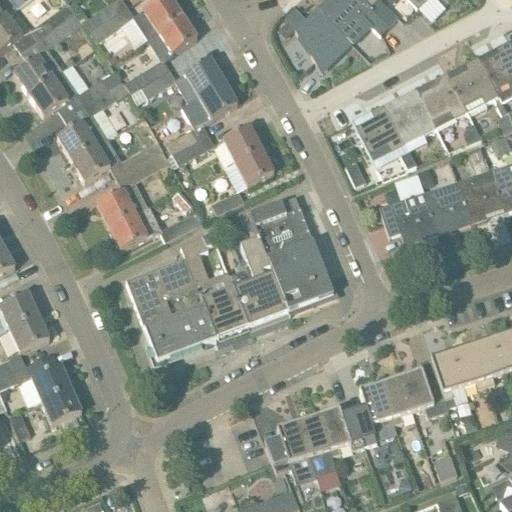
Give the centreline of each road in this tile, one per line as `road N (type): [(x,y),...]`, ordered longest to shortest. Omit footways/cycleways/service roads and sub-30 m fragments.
road 1 (residential): [(118,440),(112,389),(0,171)]
road 2 (residential): [(388,317),(169,426),(148,453)]
road 3 (residential): [(296,119),(509,6)]
road 4 (residential): [(388,317),(296,119)]
road 5 (residential): [(118,440),(79,471),(0,506)]
road 6 (residential): [(511,274),(388,317)]
